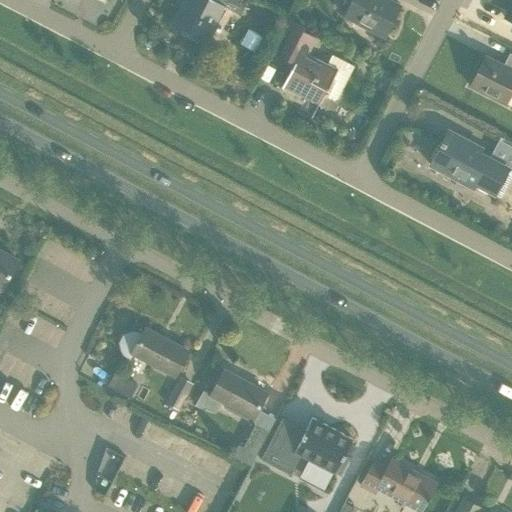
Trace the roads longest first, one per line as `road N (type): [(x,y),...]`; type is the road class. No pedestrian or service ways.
road 1 (primary): [(0,120),(511,393)]
road 2 (primary): [(511,364),(0,92)]
road 3 (unclassified): [(511,449),(124,244)]
road 4 (residential): [(363,178),(122,48)]
road 5 (residential): [(78,452),(65,361),(124,244)]
road 6 (residential): [(363,178),(457,0)]
road 7 (residential): [(511,256),(363,178)]
road 8 (unclassified): [(124,244),(0,177)]
